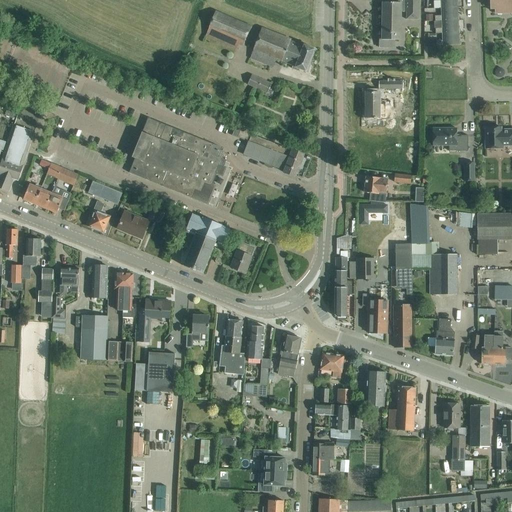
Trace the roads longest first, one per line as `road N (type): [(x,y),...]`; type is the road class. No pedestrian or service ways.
road 1 (tertiary): [(299,298),(249,306),(0,201)]
road 2 (tertiary): [(299,298),(323,259),(328,0)]
road 3 (tertiary): [(511,397),(314,329)]
road 4 (unknown): [(79,232),(84,282),(68,318),(74,363)]
road 5 (residential): [(300,511),(306,388)]
road 6 (unknown): [(172,357),(178,249),(187,238)]
road 7 (residential): [(511,96),(479,86),(472,0)]
